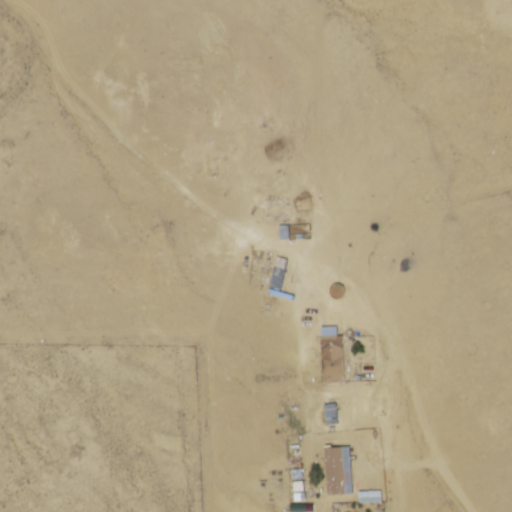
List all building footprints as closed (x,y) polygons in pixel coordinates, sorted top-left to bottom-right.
[(276,291),(282,270),(271,267),(265,287),(276,291)] [(338,299),(342,288),(330,284),(327,295),(338,299)] [(350,336),(333,337),(332,328),(317,328),(320,384),(352,382),(350,336)] [(322,404),(322,432),(337,432),(337,423),(345,423),(345,404),(322,404)] [(323,495),(349,494),(348,469),(352,469),(352,448),(322,449),(323,495)]
